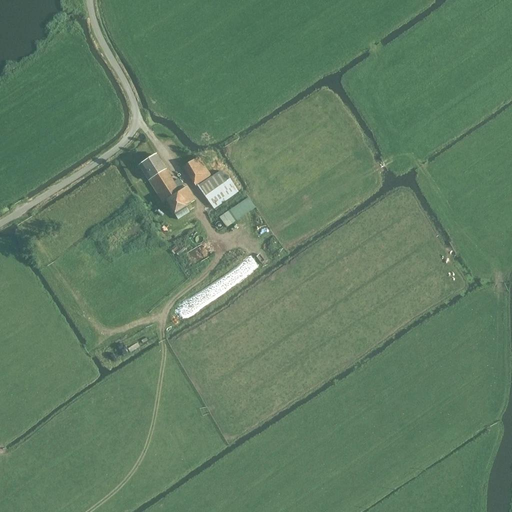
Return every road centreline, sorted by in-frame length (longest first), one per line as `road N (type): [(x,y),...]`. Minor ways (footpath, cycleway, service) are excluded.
road 1 (unclassified): [(0,225),(123,145),(134,129),(129,90),(95,29),(90,0)]
road 2 (track): [(163,317),(206,275),(221,245),(197,199),(135,122)]
road 3 (track): [(93,511),(138,468),(149,442),(163,317)]
road 4 (track): [(163,317),(103,339),(19,212)]
